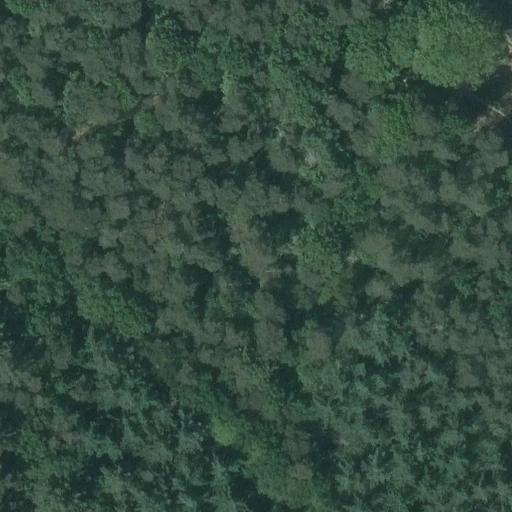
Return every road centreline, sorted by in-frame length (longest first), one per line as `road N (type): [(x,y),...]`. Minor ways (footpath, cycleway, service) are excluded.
road 1 (track): [(251,467),(286,379),(379,15)]
road 2 (track): [(292,511),(68,284)]
road 3 (track): [(0,170),(213,0)]
road 4 (track): [(259,0),(379,15),(409,0)]
